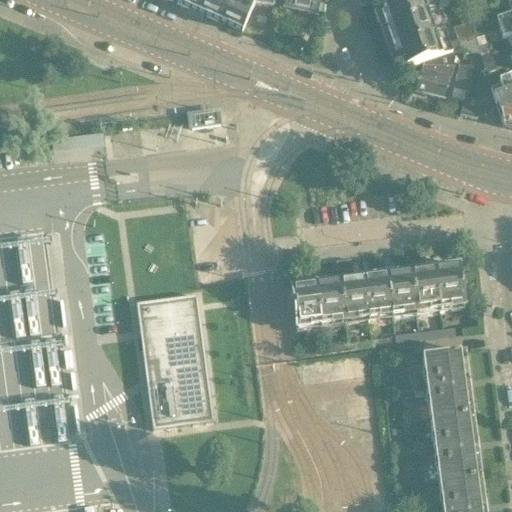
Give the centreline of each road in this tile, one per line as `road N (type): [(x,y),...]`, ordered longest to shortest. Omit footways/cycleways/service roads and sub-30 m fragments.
road 1 (tertiary): [(58,13),(210,77),(281,93)]
road 2 (tertiary): [(281,93),(248,68),(88,0)]
road 3 (residential): [(306,245),(466,224),(501,227)]
road 4 (tertiary): [(509,176),(348,119)]
road 5 (residential): [(348,119),(370,84),(339,0)]
